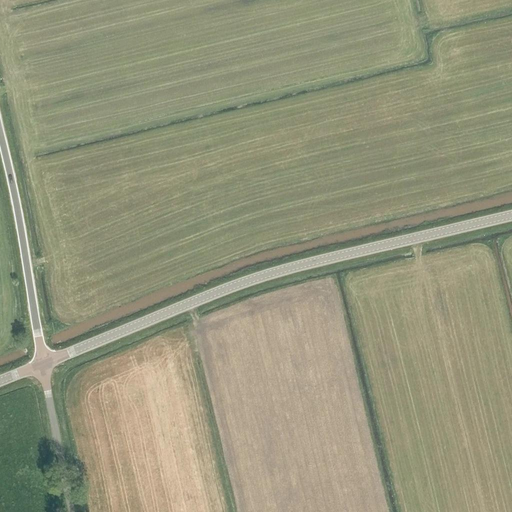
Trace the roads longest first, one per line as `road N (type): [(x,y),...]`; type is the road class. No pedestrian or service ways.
road 1 (tertiary): [(41,365),(260,276),(511,215)]
road 2 (unclassified): [(41,365),(0,138)]
road 3 (unclassified): [(74,511),(41,365)]
